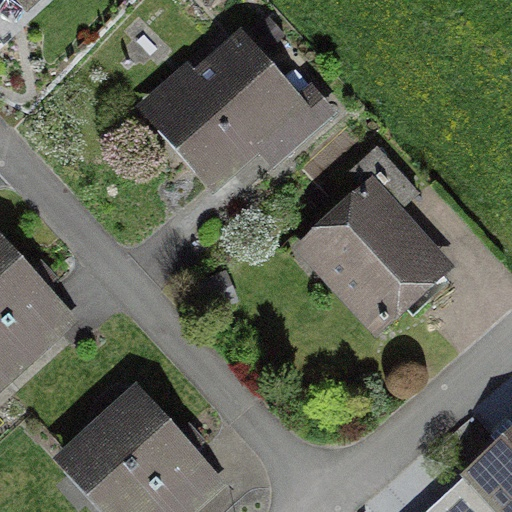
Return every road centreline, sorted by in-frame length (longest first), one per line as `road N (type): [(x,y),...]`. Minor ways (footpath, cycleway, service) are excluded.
road 1 (residential): [(0,147),(321,498)]
road 2 (residential): [(321,498),(511,347)]
